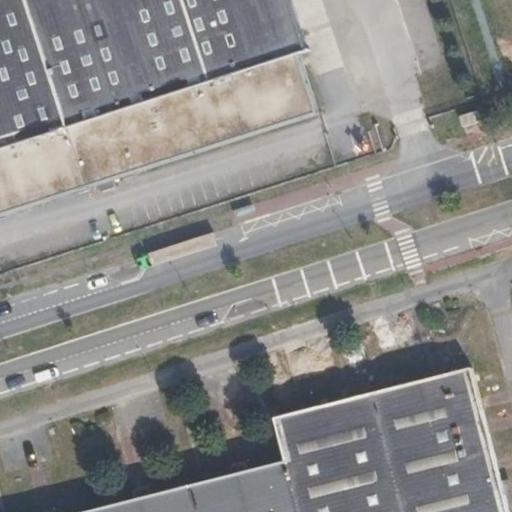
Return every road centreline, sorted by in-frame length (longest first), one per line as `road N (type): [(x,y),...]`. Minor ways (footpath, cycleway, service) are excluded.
road 1 (tertiary): [(511,165),(0,328)]
road 2 (tertiary): [(0,372),(511,214)]
